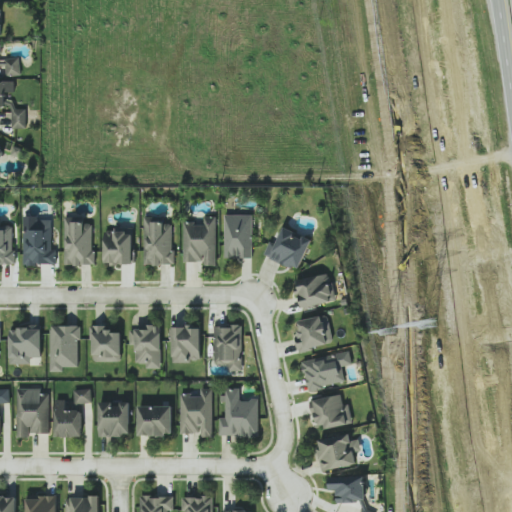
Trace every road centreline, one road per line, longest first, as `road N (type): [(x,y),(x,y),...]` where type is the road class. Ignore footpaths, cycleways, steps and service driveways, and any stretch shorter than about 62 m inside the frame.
road 1 (primary): [(511,496),(438,0)]
road 2 (residential): [(259,295),(286,434),(271,466),(0,465)]
road 3 (residential): [(0,295),(259,295)]
